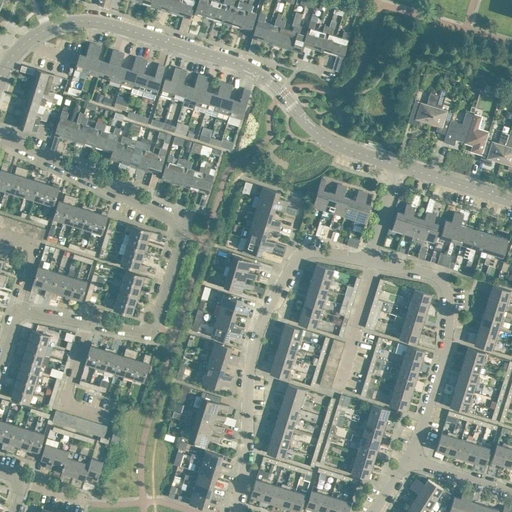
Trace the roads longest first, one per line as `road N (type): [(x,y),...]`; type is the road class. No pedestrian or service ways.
road 1 (residential): [(17,311),(142,333),(154,327),(181,232),(169,217),(0,138)]
road 2 (residential): [(398,165),(318,133),(244,66),(89,21),(47,29)]
road 3 (residential): [(239,511),(249,368),(264,315),(296,259),(312,252),(366,260)]
road 4 (residential): [(366,260),(427,272),(444,286),(443,355),(406,460)]
